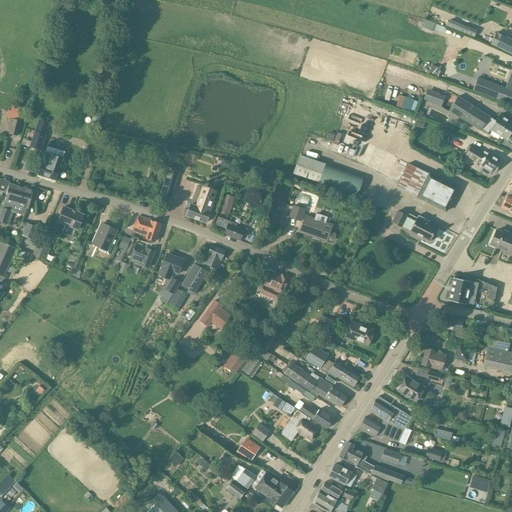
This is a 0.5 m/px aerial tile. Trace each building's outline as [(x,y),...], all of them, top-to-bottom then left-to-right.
[(433,29),(444,34),(446,28),(424,20),(421,28),(432,32),(433,29)] [(435,74),(437,68),(431,66),(429,72),(435,74)] [(474,90),(509,104),(511,95),(511,91),(478,79),(474,90)] [(445,96),(428,89),(423,100),(441,107),(445,96)] [(401,108),(412,112),(417,99),(406,95),(401,108)] [(490,129),(506,139),(511,130),(511,122),(499,115),(495,121),(457,96),(448,111),(487,135),(490,129)] [(18,136),(23,113),(20,113),(21,107),(12,105),(11,110),(8,110),(6,118),(12,120),(9,134),(18,136)] [(40,150),(48,124),(39,122),(36,131),(35,131),(30,147),(40,150)] [(465,156),(482,166),(480,170),(489,176),(491,172),(493,173),(501,161),(488,154),(484,151),(483,153),(471,146),(465,156)] [(38,174),(56,180),(63,158),(45,153),(38,174)] [(299,156),(293,173),(298,175),(319,182),(325,165),(299,156)] [(325,162),(325,165),(319,182),(318,184),(357,197),(364,176),(325,162)] [(408,163),(397,186),(446,212),(458,188),(436,177),(435,177),(408,163)] [(172,197),(178,177),(165,174),(160,193),(172,197)] [(0,179),(0,180),(0,190),(7,192),(31,199),(34,189),(24,187),(24,188),(9,183),(10,182),(0,179)] [(191,204),(187,216),(206,223),(210,211),(208,211),(209,207),(211,208),(213,201),(212,201),(215,192),(204,188),(197,206),(191,204)] [(31,199),(7,192),(0,213),(0,221),(8,225),(13,212),(26,217),(31,199)] [(229,216),(235,197),(225,194),(219,212),(229,216)] [(511,197),(508,195),(502,207),(511,212),(511,197)] [(271,202),(265,220),(277,224),(282,206),(284,201),(279,199),(272,197),(271,202)] [(305,210),(293,206),(290,218),(301,221),(305,210)] [(58,222),(77,230),(84,215),(64,207),(58,222)] [(406,216),(397,211),(392,222),(401,227),(406,216)] [(305,216),(300,232),(326,241),(327,239),(331,241),(334,240),(335,235),(334,233),(330,232),(332,225),(325,222),(327,217),(316,214),(314,219),(305,216)] [(431,241),(434,235),(432,235),(436,227),(424,222),(426,219),(418,215),(410,231),(429,241),(430,240),(431,241)] [(134,231),(147,236),(146,239),(154,242),(160,224),(139,216),(134,231)] [(224,234),(240,241),(244,230),(236,226),(236,224),(218,217),(215,225),(226,229),(224,234)] [(34,240),(39,227),(26,222),(21,235),(34,240)] [(93,244),(100,247),(99,250),(109,255),(113,245),(110,243),(116,230),(102,224),(93,244)] [(511,253),(511,250),(511,233),(503,230),(502,233),(495,230),(490,245),(511,253)] [(122,235),(117,247),(125,250),(130,238),(122,235)] [(0,275),(4,277),(17,249),(1,241),(1,242),(0,241),(0,275)] [(33,254),(45,259),(50,248),(38,242),(33,254)] [(148,267),(154,251),(147,249),(147,248),(136,244),(129,261),(140,265),(141,264),(148,267)] [(196,259),(181,285),(188,289),(186,292),(191,295),(194,294),(198,287),(197,286),(209,266),(218,270),(220,264),(222,259),(225,251),(211,245),(207,253),(203,263),(196,259)] [(173,272),(178,274),(183,260),(167,254),(162,267),(161,267),(158,275),(170,280),(173,272)] [(126,275),(130,265),(121,262),(118,272),(126,275)] [(80,271),(73,268),(70,274),(78,278),(80,271)] [(282,294),(289,278),(270,269),(263,285),(260,293),(276,300),(279,292),(282,294)] [(166,290),(161,298),(168,302),(181,282),(173,277),(165,289),(166,290)] [(230,284),(238,289),(243,283),(236,277),(230,284)] [(454,278),(449,301),(465,304),(468,291),(476,292),(478,283),(470,282),(470,281),(454,278)] [(179,309),(187,295),(177,289),(169,303),(179,309)] [(214,300),(199,321),(208,327),(211,323),(221,330),(231,315),(221,308),(223,306),(214,300)] [(331,336),(336,322),(327,318),(322,332),(331,336)] [(452,336),(468,340),(468,330),(467,330),(467,326),(462,326),(462,320),(441,319),(441,329),(452,330),(452,336)] [(344,336),(368,346),(374,330),(351,321),(344,336)] [(487,345),(500,347),(500,348),(508,350),(510,339),(502,337),(490,334),(487,345)] [(470,342),(449,337),(447,346),(456,348),(453,358),(471,362),(473,352),(469,351),(469,350),(474,352),(476,341),(470,340),(470,342)] [(267,351),(258,346),(254,353),(267,361),(271,354),(267,352),(267,351)] [(315,346),(307,360),(320,368),(328,355),(329,355),(315,346)] [(511,352),(487,347),(483,367),(511,373),(511,352)] [(421,365),(441,370),(446,354),(434,351),(435,351),(426,348),(421,365)] [(235,375),(247,358),(236,349),(223,366),(235,375)] [(253,374),(261,362),(251,355),(241,371),(252,378),(254,375),(253,374)] [(328,355),(320,368),(328,373),(333,363),(329,360),(331,357),(328,355)] [(343,365),(335,360),(333,363),(328,373),(335,378),(336,376),(353,386),(360,375),(359,375),(353,371),(343,365)] [(291,362),(283,373),(310,392),(315,384),(318,380),(291,362)] [(426,378),(439,382),(441,374),(428,370),(426,378)] [(305,390),(283,375),(281,377),(281,378),(288,383),(287,385),(293,390),(295,388),(304,394),(306,391),(305,390)] [(318,380),(315,384),(329,393),(329,392),(343,401),(347,395),(333,386),(320,377),(318,380)] [(406,377),(398,390),(416,401),(424,388),(406,377)] [(310,392),(309,393),(315,397),(316,398),(318,394),(325,398),(340,407),(343,401),(329,392),(329,393),(315,384),(310,392)] [(304,394),(302,396),(312,402),(315,397),(309,393),(306,391),(304,394)] [(396,408),(394,410),(389,407),(390,404),(378,397),(369,411),(384,420),(393,426),(404,428),(411,417),(396,408)] [(273,405),(281,410),(286,403),(278,398),(273,405)] [(299,400),(294,407),(299,410),(312,420),(313,419),(326,428),(333,418),(320,409),(318,412),(304,403),(299,400)] [(310,440),(318,428),(308,421),(310,419),(297,410),(280,434),(291,441),(298,431),(310,440)] [(365,416),(359,428),(374,437),(377,433),(404,445),(411,430),(404,428),(393,426),(384,420),(381,425),(366,417),(365,416)] [(259,423),(252,433),(262,440),(266,436),(261,432),(264,427),(259,423)] [(434,437),(450,441),(451,436),(447,436),(448,432),(436,429),(434,437)] [(246,438),(237,452),(250,461),(259,448),(246,438)] [(355,466),(370,475),(374,466),(364,461),(366,457),(362,454),(363,452),(353,446),(354,445),(347,442),(340,455),(356,464),(355,466)] [(442,452),(428,447),(425,457),(439,462),(442,452)] [(384,449),(381,459),(397,464),(400,454),(384,449)] [(175,468),(184,459),(177,452),(169,462),(175,468)] [(349,490),(349,489),(357,475),(351,472),(335,464),(328,476),(344,485),(343,487),(345,489),(346,488),(349,490)] [(255,488),(268,497),(279,482),(261,469),(256,476),(245,468),(244,469),(239,465),(230,476),(236,480),(236,481),(248,489),(251,485),(255,488)] [(386,470),(383,479),(387,481),(388,480),(400,484),(403,477),(403,476),(386,470)] [(230,477),(221,471),(217,476),(221,479),(223,477),(228,480),(230,477)] [(0,492),(0,493),(13,483),(8,476),(0,481),(0,492)] [(405,476),(403,483),(415,487),(417,480),(405,476)] [(490,481),(473,476),(470,484),(488,489),(490,481)] [(387,483),(377,478),(371,489),(382,494),(387,483)] [(225,489),(239,499),(246,490),(232,480),(225,489)] [(341,491),(325,481),(320,490),(339,501),(341,498),(338,497),(341,491)] [(268,497),(268,498),(281,508),(293,491),(280,482),(279,482),(268,497)] [(349,489),(349,490),(346,488),(345,489),(342,496),(351,500),(355,492),(349,489)] [(339,501),(320,490),(312,503),(327,511),(328,511),(331,508),(338,511),(337,511),(345,511),(348,507),(339,501)] [(143,507),(147,511),(178,511),(164,496),(163,497),(159,493),(150,501),(148,499),(143,504),(145,505),(143,507)] [(0,511),(4,511),(9,508),(0,501),(0,500),(0,511)]
